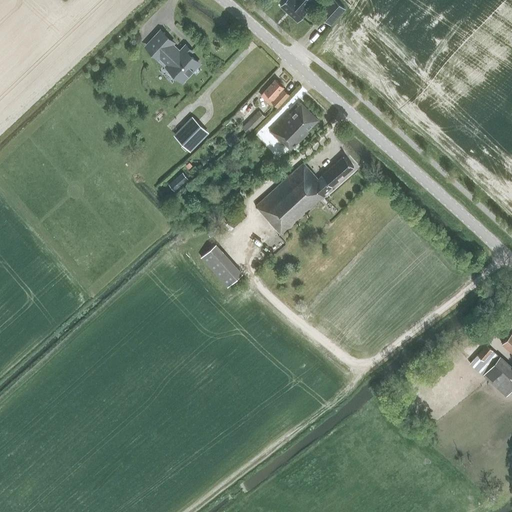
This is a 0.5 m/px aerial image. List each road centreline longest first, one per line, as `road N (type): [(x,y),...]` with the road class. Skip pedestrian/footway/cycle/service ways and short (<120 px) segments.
road 1 (secondary): [(511,260),(221,0)]
road 2 (track): [(506,255),(363,364),(264,290),(238,240)]
